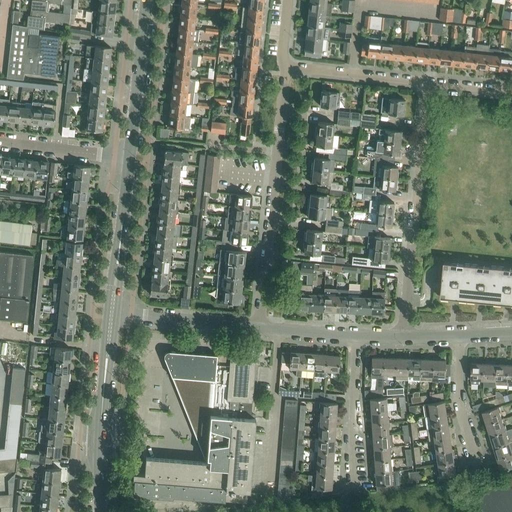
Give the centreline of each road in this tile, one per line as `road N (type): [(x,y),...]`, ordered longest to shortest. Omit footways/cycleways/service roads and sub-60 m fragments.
road 1 (residential): [(263,326),(290,66)]
road 2 (residential): [(406,332),(430,81)]
road 3 (secondary): [(99,511),(109,317)]
road 4 (residential): [(262,498),(278,326)]
road 5 (secondary): [(109,317),(127,156)]
road 6 (residential): [(355,487),(360,329)]
road 7 (secondary): [(127,156),(144,0)]
road 8 (residential): [(109,317),(263,326)]
road 9 (residential): [(290,66),(430,81)]
road 10 (residential): [(484,466),(468,424),(466,335)]
road 11 (residential): [(127,156),(0,143)]
